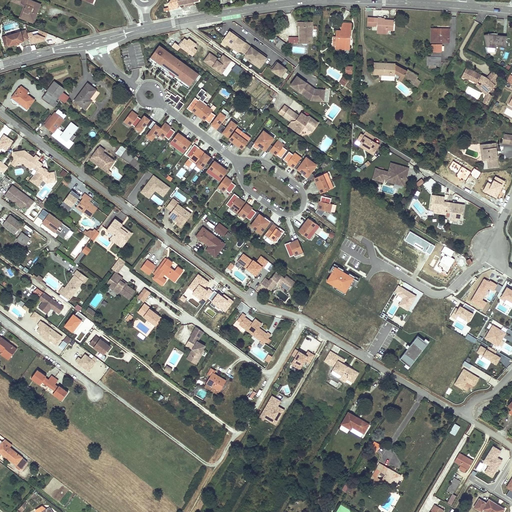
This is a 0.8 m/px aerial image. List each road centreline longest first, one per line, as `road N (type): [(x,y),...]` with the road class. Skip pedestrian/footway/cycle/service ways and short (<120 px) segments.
road 1 (residential): [(461,415),(302,319),(257,305),(0,111)]
road 2 (tertiary): [(310,0),(95,41)]
road 3 (residential): [(237,160),(247,189),(286,214),(301,208),(300,188),(266,163),(246,160)]
road 4 (residential): [(490,248),(439,294),(380,264),(364,240)]
